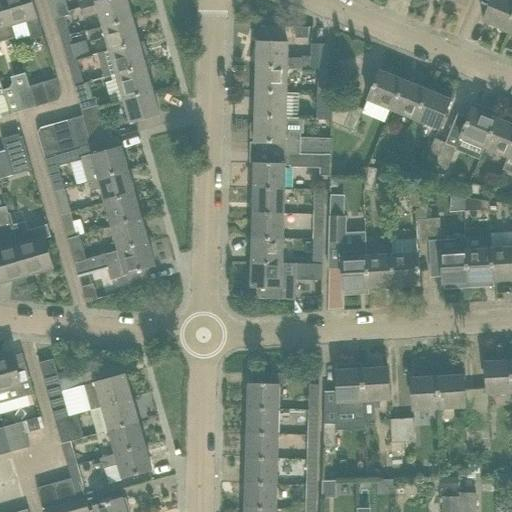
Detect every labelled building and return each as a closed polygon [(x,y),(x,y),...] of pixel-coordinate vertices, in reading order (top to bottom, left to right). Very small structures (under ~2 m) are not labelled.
[(0,0),(0,40),(15,36),(11,26),(3,0),(0,0)] [(31,0),(3,0),(11,26),(26,21),(31,39),(42,35),(31,0)] [(50,0),(61,38),(70,35),(64,16),(69,14),(65,0),(50,0)] [(97,13),(101,26),(132,18),(126,0),(85,0),(78,2),(83,17),(97,13)] [(511,0),(491,0),(483,22),(507,31),(511,17),(511,0)] [(104,37),(108,50),(139,42),(132,18),(101,26),(86,30),(90,41),(104,37)] [(295,39),(308,39),(308,28),(295,28),(295,39)] [(61,38),(67,62),(77,59),(70,35),(61,38)] [(111,61),(114,74),(145,65),(144,61),(149,60),(146,48),(141,50),(139,42),(108,50),(97,54),(99,64),(111,61)] [(256,42),(256,68),(287,68),(301,69),(301,58),(287,57),(287,43),(256,42)] [(317,69),(317,70),(327,70),(327,44),(311,44),(311,68),(317,69)] [(67,62),(74,85),(83,83),(77,59),(67,62)] [(114,74),(121,98),(152,90),(145,65),(114,74)] [(256,68),(255,92),(287,93),(287,68),(256,68)] [(317,70),(316,94),(327,94),(327,70),(317,70)] [(367,101),(391,111),(403,80),(379,70),(367,101)] [(56,78),(28,86),(34,106),(58,100),(61,94),(56,78)] [(0,115),(10,113),(0,79),(0,115)] [(391,111),(414,120),(427,90),(403,80),(391,111)] [(74,85),(81,110),(98,105),(96,96),(88,98),(83,83),(74,85)] [(34,106),(28,86),(14,90),(20,110),(34,106)] [(152,90),(121,98),(128,123),(159,114),(152,90)] [(427,90),(414,120),(438,130),(451,99),(427,90)] [(255,92),(255,118),(286,119),(287,93),(255,92)] [(327,94),(316,94),(315,118),(331,119),(331,95),(327,94)] [(343,125),(354,130),(362,109),(351,104),(343,125)] [(82,115),(81,115),(89,144),(90,144),(113,138),(110,127),(104,128),(98,105),(81,110),(82,115)] [(459,138),(483,148),(496,118),(494,117),(496,113),(482,107),(481,112),(472,108),(459,138)] [(81,115),(66,120),(74,149),(75,148),(89,144),(81,115)] [(251,124),(250,131),(252,133),(254,133),(254,142),(270,143),(270,149),(284,149),(284,153),(289,153),(289,155),(330,156),(331,142),(325,142),(300,141),(300,132),(286,132),(286,119),(255,118),(255,122),(252,122),(251,124)] [(483,148),(507,158),(511,144),(511,124),(496,118),(483,148)] [(66,120),(50,124),(59,155),(69,152),(69,150),(74,149),(66,120)] [(37,132),(44,159),(59,155),(50,124),(40,127),(37,132)] [(4,150),(0,150),(0,178),(13,175),(10,165),(28,159),(22,136),(19,136),(18,133),(1,138),(4,150)] [(424,159),(436,164),(446,142),(434,137),(424,159)] [(446,142),(436,164),(446,169),(456,146),(446,142)] [(80,157),(87,182),(128,170),(121,146),(80,157)] [(44,159),(54,192),(64,189),(58,166),(72,162),(69,152),(59,155),(44,159)] [(330,156),(289,155),(289,166),(319,167),(319,175),(329,176),(330,156)] [(254,163),(253,188),(285,189),(285,163),(254,163)] [(368,166),(365,179),(374,180),(377,168),(368,166)] [(99,188),(103,203),(135,194),(128,170),(87,182),(90,191),(99,188)] [(374,180),(365,179),(363,189),(372,191),(374,180)] [(467,192),(467,193),(479,195),(479,194),(480,186),(469,184),(467,192)] [(253,188),(252,213),(284,213),(285,189),(253,188)] [(54,192),(60,215),(70,212),(71,211),(64,189),(54,192)] [(314,189),(313,214),(323,214),(324,189),(314,189)] [(103,203),(110,227),(141,218),(135,194),(103,203)] [(465,197),(463,209),(489,209),(489,202),(476,199),(465,197)] [(0,247),(0,248),(0,282),(12,279),(13,282),(16,283),(23,281),(25,278),(24,276),(25,275),(7,213),(8,213),(6,206),(0,207),(0,247)] [(429,242),(427,218),(425,218),(424,208),(415,209),(416,219),(414,219),(416,243),(429,242)] [(22,209),(8,213),(7,213),(25,275),(53,267),(44,236),(31,239),(22,209)] [(60,215),(67,239),(77,236),(77,235),(70,212),(60,215)] [(252,213),(252,237),(284,238),(284,213),(252,213)] [(313,214),(312,239),(323,239),(323,214),(313,214)] [(328,242),(343,243),(344,216),(329,216),(328,242)] [(429,242),(441,241),(438,217),(427,218),(429,242)] [(110,227),(116,249),(117,251),(148,242),(141,218),(110,227)] [(67,239),(74,263),(83,260),(86,259),(79,234),(77,235),(77,236),(67,239)] [(369,288),(367,256),(365,234),(355,234),(356,247),(340,248),(343,290),(345,290),(345,294),(360,293),(360,289),(369,288)] [(468,282),(466,248),(465,236),(455,237),(455,249),(440,250),(442,284),(444,284),(445,288),(460,288),(460,283),(468,282)] [(252,237),(251,262),(283,263),(284,238),(252,237)] [(312,239),(312,264),(322,264),(323,239),(312,239)] [(117,251),(116,249),(111,251),(113,260),(110,261),(115,278),(155,266),(148,242),(117,251)] [(511,245),(491,247),(493,281),(511,279),(511,245)] [(491,247),(466,248),(468,282),(470,282),(470,287),(485,286),(485,281),(493,281),(491,247)] [(392,253),(392,254),(394,287),(420,285),(418,251),(392,253)] [(392,254),(367,256),(369,288),(394,287),(392,254)] [(83,260),(74,263),(84,297),(92,294),(89,285),(90,284),(83,260)] [(283,263),(251,262),(250,288),(260,288),(260,298),(295,299),(296,263),(283,263)] [(322,264),(312,264),(311,289),(321,290),(322,264)] [(0,358),(0,403),(1,403),(1,402),(24,395),(13,356),(0,359),(0,358)] [(511,392),(511,386),(510,360),(485,362),(487,394),(511,392)] [(336,370),(334,370),(336,415),(352,414),(353,418),(364,417),(363,401),(362,369),(353,369),(353,365),(337,366),(337,370),(336,370)] [(387,367),(362,369),(363,401),(389,400),(387,367)] [(100,406),(101,407),(132,398),(125,374),(83,386),(90,409),(100,406)] [(463,375),(437,377),(439,409),(465,408),(463,375)] [(439,409),(437,377),(411,378),(413,411),(439,409)] [(45,385),(55,421),(69,417),(68,415),(59,381),(45,385)] [(248,383),(247,408),(279,409),(279,384),(248,383)] [(309,383),(308,410),(318,410),(318,384),(309,383)] [(101,407),(107,432),(139,423),(132,398),(101,407)] [(247,408),(246,433),(278,434),(279,409),(247,408)] [(308,410),(307,434),(317,435),(318,410),(308,410)] [(478,438),(476,413),(464,414),(465,438),(478,438)] [(488,413),(476,413),(478,438),(489,437),(488,413)] [(76,415),(69,417),(55,421),(61,445),(70,442),(70,441),(83,437),(76,415)] [(413,417),(402,418),(403,442),(415,441),(413,417)] [(26,421),(30,432),(40,429),(37,418),(26,421)] [(403,442),(402,418),(389,419),(391,443),(403,442)] [(22,421),(3,427),(11,452),(29,447),(22,421)] [(322,447),(335,447),(336,423),(323,422),(322,447)] [(107,432),(114,453),(145,444),(139,423),(107,432)] [(0,454),(11,452),(3,427),(0,427),(0,454)] [(246,433),(246,458),(277,458),(278,434),(246,433)] [(307,434),(306,459),(316,460),(317,435),(307,434)] [(61,445),(68,467),(77,464),(70,442),(61,445)] [(145,444),(114,453),(99,458),(102,468),(116,464),(121,479),(152,470),(145,444)] [(246,458),(245,482),(277,483),(277,458),(246,458)] [(306,459),(306,484),(316,484),(316,460),(306,459)] [(77,464),(68,467),(71,478),(74,491),(84,488),(77,464)] [(440,478),(441,489),(458,488),(457,477),(440,478)] [(71,478),(53,483),(60,506),(77,501),(74,491),(71,478)] [(245,482),(244,507),(276,508),(277,483),(245,482)] [(36,488),(43,511),(60,506),(53,483),(36,488)] [(306,484),(305,509),(315,509),(316,484),(306,484)] [(459,496),(458,496),(458,511),(476,511),(476,492),(460,492),(459,492),(459,496)] [(458,511),(458,496),(442,496),(441,511),(458,511)] [(129,511),(126,498),(122,499),(122,498),(92,507),(93,511),(129,511)] [(60,506),(43,511),(89,511),(85,499),(77,501),(60,506)]
